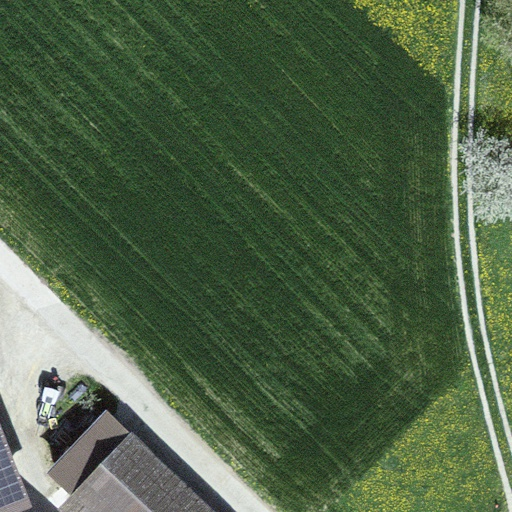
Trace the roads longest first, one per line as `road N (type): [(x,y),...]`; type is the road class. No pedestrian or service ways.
road 1 (track): [(511,477),(488,398),(464,226),(468,0)]
road 2 (track): [(0,266),(250,511)]
